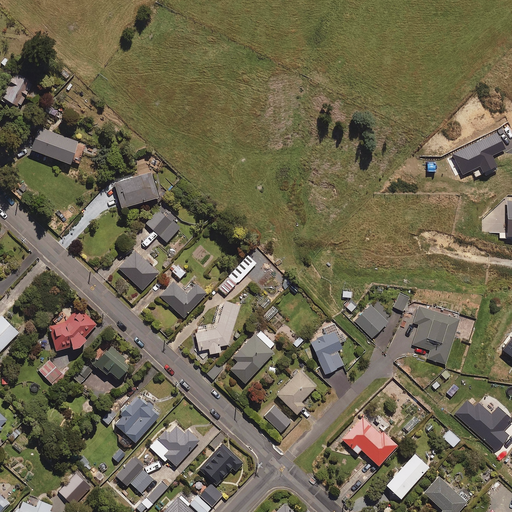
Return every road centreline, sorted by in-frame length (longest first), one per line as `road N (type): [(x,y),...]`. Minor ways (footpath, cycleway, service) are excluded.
road 1 (residential): [(283,464),(0,199)]
road 2 (residential): [(379,365),(283,464)]
